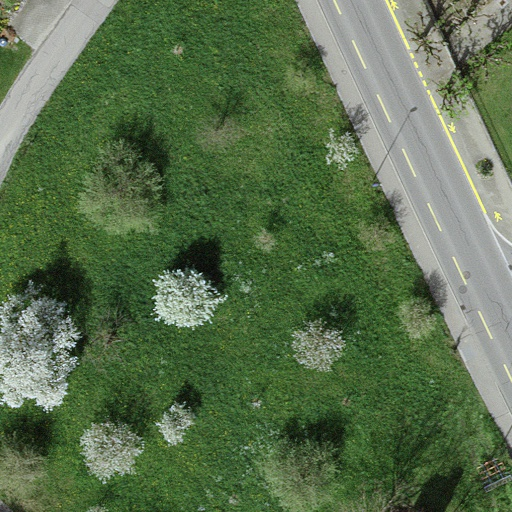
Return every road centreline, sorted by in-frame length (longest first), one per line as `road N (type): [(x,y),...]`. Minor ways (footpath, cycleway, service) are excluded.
road 1 (secondary): [(505,328),(352,0)]
road 2 (residential): [(0,137),(94,0)]
